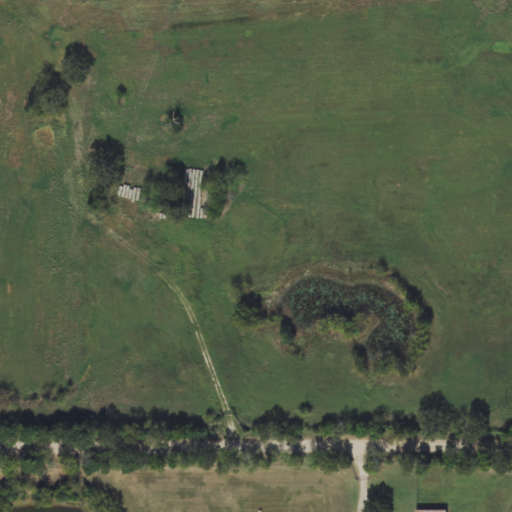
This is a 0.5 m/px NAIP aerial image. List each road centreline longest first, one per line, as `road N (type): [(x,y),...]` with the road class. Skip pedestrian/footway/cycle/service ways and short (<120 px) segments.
road 1 (residential): [(0,442),(511,446)]
road 2 (residential): [(189,231),(197,318),(241,441)]
